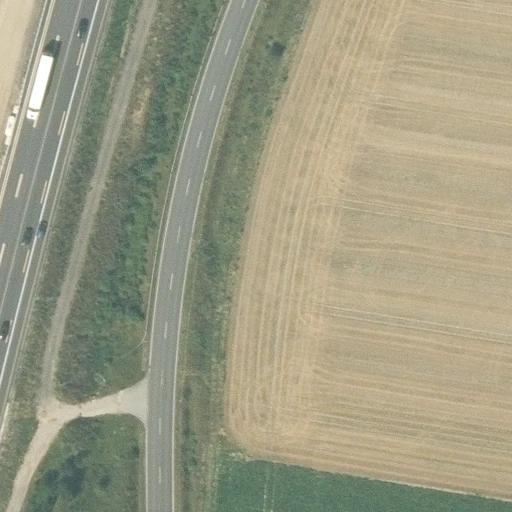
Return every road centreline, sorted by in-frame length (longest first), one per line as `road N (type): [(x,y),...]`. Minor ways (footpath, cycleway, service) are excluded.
road 1 (tertiary): [(247,0),(203,123),(165,312),(158,511)]
road 2 (motorway): [(0,314),(73,0)]
